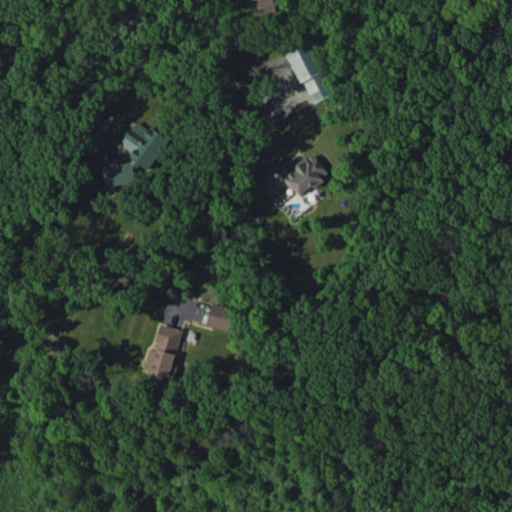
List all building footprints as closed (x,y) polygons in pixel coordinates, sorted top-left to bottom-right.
[(250,0),(256,16),(278,10),(274,0),(250,0)] [(312,103),(334,93),(308,40),(287,51),(312,103)] [(104,166),(107,185),(137,181),(136,170),(141,163),(149,169),(171,140),(154,127),(148,128),(138,121),(121,143),(133,152),(134,162),(104,166)] [(282,174),(299,197),(330,173),(312,151),(282,174)] [(238,331),(241,308),(212,304),(208,326),(238,331)] [(151,349),(145,370),(176,379),(180,364),(179,364),(186,340),(181,339),(184,329),(163,324),(155,351),(151,349)]
